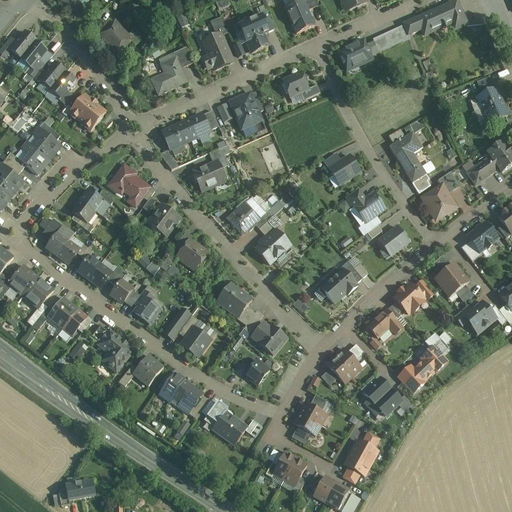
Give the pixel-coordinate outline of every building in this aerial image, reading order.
[(81,0),(59,0),(64,4),(66,3),(74,9),(79,3),(81,0)] [(314,0),(306,0),(303,2),(307,12),(318,7),(314,0)] [(344,0),(345,3),(343,6),(345,10),(348,11),(349,11),(349,12),(366,4),(364,0),(344,0)] [(303,2),(285,9),(296,35),(314,27),(307,12),(303,2)] [(451,5),(431,14),(430,13),(403,25),(403,27),(408,37),(422,31),(424,37),(444,28),(445,30),(453,26),(455,31),(467,26),(459,9),(454,11),(451,5)] [(275,31),(268,15),(262,18),(269,34),(275,31)] [(243,26),(239,28),(242,33),(247,44),(264,37),(269,34),(262,18),(243,26)] [(220,19),(210,24),(216,37),(221,35),(222,37),(227,35),(220,19)] [(115,23),(100,36),(110,47),(111,46),(118,54),(131,42),(132,42),(128,37),(115,23)] [(243,24),(235,27),(238,35),(242,33),(239,28),(243,26),(243,24)] [(403,27),(373,41),(374,43),(379,54),(409,40),(408,37),(403,27)] [(140,42),(132,33),(128,37),(132,42),(131,42),(135,47),(140,42)] [(16,45),(11,52),(21,60),(22,60),(36,43),(36,44),(36,43),(25,34),(16,45)] [(216,37),(202,43),(208,57),(212,66),(213,68),(214,71),(226,67),(225,66),(233,62),(222,37),(221,35),(216,37)] [(264,37),(247,44),(252,55),(268,48),(264,37)] [(11,40),(2,52),(7,57),(11,52),(16,45),(11,40)] [(36,43),(22,60),(21,60),(21,61),(31,70),(32,70),(38,63),(46,52),(36,44),(36,43)] [(363,43),(338,54),(347,72),(371,61),(370,58),(365,48),(363,43)] [(374,43),(365,48),(370,58),(379,54),(374,43)] [(240,46),(234,48),(238,59),(244,56),(240,46)] [(194,65),(187,48),(173,55),(175,60),(176,60),(181,71),(194,65)] [(208,57),(203,60),(207,69),(210,68),(210,67),(212,66),(208,57)] [(175,60),(161,67),(166,76),(152,82),(159,97),(187,84),(181,71),(176,60),(175,60)] [(44,68),(38,63),(32,70),(31,70),(30,72),(36,77),(41,71),(44,68)] [(46,75),(40,82),(41,83),(51,91),(65,74),(66,74),(55,64),(46,75)] [(36,77),(34,80),(39,85),(41,83),(40,82),(46,75),(41,71),(36,77)] [(51,91),(51,92),(61,100),(61,101),(68,93),(76,83),(65,74),(51,91)] [(301,75),(283,83),(290,99),(300,95),(308,91),(301,75)] [(489,78),(476,84),(480,91),(492,85),(489,78)] [(317,87),(308,91),(300,95),(304,102),(320,94),(317,87)] [(9,95),(0,88),(0,96),(5,101),(9,95)] [(495,91),(476,100),(482,113),(502,104),(500,99),(499,99),(495,91)] [(68,93),(61,101),(61,100),(59,102),(67,108),(74,99),(68,93)] [(264,112),(256,94),(250,96),(258,114),(264,112)] [(250,95),(230,104),(242,131),(254,126),(262,122),(258,114),(250,96),(250,95)] [(73,111),(69,115),(91,133),(106,114),(96,106),(97,105),(92,100),(91,102),(84,96),(73,111)] [(502,104),(482,113),(488,126),(507,118),(504,110),(504,109),(502,104)] [(227,105),(217,109),(222,120),(231,116),(227,105)] [(73,111),(68,107),(62,115),(66,118),(69,115),(73,111)] [(212,113),(202,117),(209,133),(219,128),(212,113)] [(202,116),(183,125),(191,142),(196,140),(199,141),(209,137),(210,134),(209,133),(202,117),(202,116)] [(61,138),(44,124),(40,129),(56,143),(61,138)] [(511,128),(510,124),(497,129),(501,138),(511,131),(511,128)] [(177,129),(164,135),(163,134),(171,152),(191,142),(183,125),(176,128),(177,129)] [(254,126),(242,131),(245,139),(257,134),(254,126)] [(56,143),(40,129),(34,137),(28,144),(36,151),(50,162),(62,148),(56,143)] [(400,132),(389,138),(392,143),(403,136),(400,132)] [(393,146),(389,149),(412,185),(426,176),(414,156),(423,150),(413,134),(405,139),(393,146)] [(403,136),(392,143),(393,146),(405,139),(403,136)] [(28,144),(22,151),(15,158),(21,163),(26,167),(38,177),(50,162),(36,151),(28,144)] [(491,158),(467,175),(475,187),(499,170),(502,174),(511,166),(511,157),(502,144),(488,154),(491,158)] [(227,147),(209,155),(212,163),(224,157),(231,155),(227,147)] [(179,169),(167,153),(160,156),(172,172),(179,169)] [(15,158),(11,155),(7,160),(22,172),(26,167),(21,163),(15,158)] [(336,156),(324,163),(330,172),(332,171),(342,165),(336,156)] [(213,165),(193,174),(202,193),(215,188),(214,187),(225,182),(226,183),(227,183),(221,171),(228,168),(224,157),(212,163),(213,165)] [(342,165),(332,171),(330,172),(339,188),(360,174),(351,159),(342,165)] [(22,172),(7,160),(2,165),(17,178),(22,172)] [(17,178),(2,165),(0,167),(0,187),(13,198),(25,183),(17,178)] [(132,174),(124,167),(112,183),(113,183),(110,187),(121,196),(124,193),(132,198),(128,203),(135,209),(143,199),(139,196),(146,187),(131,176),(132,174)] [(459,188),(450,174),(438,182),(442,188),(443,188),(446,193),(450,190),(452,193),(459,188)] [(426,176),(412,185),(419,196),(431,188),(427,183),(430,181),(426,176)] [(293,196),(301,191),(297,185),(289,190),(293,196)] [(13,198),(0,187),(0,212),(0,213),(13,198)] [(155,193),(146,187),(139,196),(143,199),(148,203),(151,198),(155,193)] [(442,188),(423,200),(428,209),(428,211),(431,216),(438,218),(439,220),(456,210),(448,197),(448,196),(446,193),(443,188),(442,188)] [(358,191),(346,199),(354,209),(365,201),(358,191)] [(98,198),(89,192),(81,203),(95,213),(103,202),(104,202),(98,198)] [(113,203),(102,192),(98,198),(104,202),(103,202),(110,207),(113,203)] [(279,199),(292,213),(299,207),(287,192),(279,199)] [(365,201),(354,209),(365,225),(386,211),(374,195),(365,201)] [(148,203),(143,210),(148,214),(156,203),(151,198),(148,203)] [(265,215),(251,200),(245,206),(259,221),(265,215)] [(95,213),(81,203),(72,214),(75,216),(87,225),(95,213)] [(232,217),(228,221),(242,236),(254,226),(259,221),(245,206),(245,205),(243,203),(230,214),(232,217)] [(271,209),(266,214),(271,219),(283,209),(279,204),(272,210),(271,209)] [(162,207),(148,226),(166,239),(180,220),(162,207)] [(511,236),(511,217),(506,211),(497,218),(503,227),(511,237),(511,236)] [(265,215),(259,221),(254,226),(259,231),(268,223),(271,219),(266,214),(265,215)] [(87,225),(75,216),(72,221),(90,234),(93,229),(87,225)] [(44,220),(41,225),(47,228),(50,223),(44,220)] [(62,227),(53,221),(43,235),(52,242),(57,235),(62,228),(62,227)] [(485,221),(465,235),(480,256),(500,242),(485,221)] [(259,231),(267,240),(276,232),(268,223),(259,231)] [(72,234),(62,227),(62,228),(57,235),(68,243),(74,236),(72,234)] [(378,227),(367,235),(372,241),(382,233),(378,227)] [(503,227),(498,231),(506,241),(511,237),(503,227)] [(398,229),(379,243),(391,258),(409,244),(398,229)] [(267,240),(255,251),(270,267),(291,248),(276,232),(267,240)] [(68,243),(57,235),(52,242),(46,249),(58,258),(68,243)] [(68,243),(58,258),(69,266),(77,255),(80,251),(68,243)] [(185,249),(178,258),(179,259),(182,261),(180,262),(189,269),(190,267),(195,271),(198,266),(199,266),(201,266),(203,262),(203,260),(207,254),(200,249),(199,250),(189,243),(185,249)] [(178,244),(168,259),(175,264),(179,259),(178,258),(185,249),(178,244)] [(80,251),(77,255),(82,259),(88,250),(83,246),(80,251)] [(0,249),(0,276),(1,275),(14,260),(0,249)] [(93,253),(88,250),(82,259),(87,262),(89,259),(93,253)] [(153,263),(145,255),(138,262),(147,270),(153,263)] [(100,267),(89,259),(87,262),(79,273),(90,281),(100,267)] [(153,263),(147,270),(154,277),(160,269),(153,263)] [(446,263),(437,270),(441,275),(450,268),(446,263)] [(455,265),(434,281),(442,290),(462,274),(455,265)] [(368,276),(360,266),(354,271),(362,281),(368,276)] [(38,280),(23,267),(11,282),(8,286),(10,287),(23,298),(38,280)] [(112,275),(100,267),(90,281),(101,290),(107,282),(112,275)] [(117,268),(112,275),(107,282),(112,285),(122,271),(117,268)] [(122,271),(112,285),(117,289),(121,282),(127,275),(122,271)] [(344,271),(321,291),(334,306),(346,296),(347,297),(357,288),(356,287),(357,286),(348,276),(344,271)] [(362,281),(354,271),(348,276),(357,286),(362,281)] [(462,274),(442,290),(449,300),(469,284),(462,274)] [(6,279),(0,286),(0,299),(10,287),(8,286),(11,282),(6,279)] [(53,292),(38,280),(23,298),(38,311),(53,292)] [(133,291),(121,282),(117,289),(111,297),(122,305),(124,303),(132,292),(133,291)] [(434,296),(422,282),(416,288),(419,292),(418,294),(424,301),(425,300),(427,302),(434,296)] [(252,302),(230,286),(217,304),(238,319),(239,320),(247,309),(252,302)] [(411,286),(394,301),(403,311),(405,309),(410,314),(411,312),(415,313),(419,309),(420,305),(424,301),(418,294),(411,286)] [(465,287),(456,295),(460,300),(469,292),(465,287)] [(511,288),(511,287),(498,297),(506,306),(511,313),(511,312),(511,288)] [(132,292),(124,303),(132,308),(139,298),(132,292)] [(154,299),(145,292),(137,301),(142,305),(146,300),(151,303),(154,299)] [(78,312),(63,300),(48,318),(63,331),(78,312)] [(151,303),(146,300),(142,305),(135,315),(150,325),(160,311),(151,303)] [(308,310),(299,301),(294,306),(303,314),(308,310)] [(496,321),(483,304),(478,308),(477,308),(476,309),(475,310),(472,313),(466,318),(468,320),(473,326),(471,328),(477,336),(496,321)] [(506,306),(499,313),(510,327),(511,324),(511,312),(511,313),(506,306)] [(401,318),(391,308),(386,313),(396,323),(401,318)] [(467,308),(454,319),(460,326),(468,320),(466,318),(472,313),(467,308)] [(255,315),(247,309),(239,320),(238,319),(237,321),(246,328),(255,315)] [(41,317),(36,312),(27,324),(32,328),(41,317)] [(78,312),(63,331),(72,338),(87,319),(78,312)] [(386,312),(368,329),(378,340),(389,329),(395,336),(402,330),(396,323),(386,313),(386,312)] [(246,328),(244,331),(250,335),(263,318),(257,313),(246,328)] [(41,317),(32,328),(38,332),(47,321),(41,317)] [(192,317),(179,335),(185,340),(194,328),(199,322),(192,317)] [(270,331),(263,325),(252,338),(259,344),(258,345),(273,357),(287,340),(278,333),(278,334),(272,330),(273,329),(272,328),(270,331)] [(109,333),(100,326),(99,327),(91,338),(90,338),(90,339),(91,339),(99,346),(109,334),(109,333)] [(194,328),(185,340),(182,344),(190,350),(187,353),(197,360),(206,347),(205,347),(210,341),(211,341),(194,328)] [(122,342),(111,333),(110,332),(109,333),(109,334),(99,346),(98,347),(99,348),(99,347),(113,358),(107,365),(106,366),(107,367),(108,367),(116,373),(116,374),(117,374),(117,373),(133,353),(134,352),(133,351),(128,347),(127,347),(122,343),(122,342)] [(381,347),(375,341),(371,345),(376,351),(381,347)] [(80,344),(70,356),(77,362),(87,350),(80,344)] [(364,355),(356,346),(352,350),(360,359),(364,355)] [(433,349),(432,351),(421,361),(423,362),(434,375),(435,375),(447,364),(438,354),(433,349)] [(360,359),(352,350),(347,354),(355,363),(360,359)] [(344,351),(335,360),(354,379),(363,371),(344,351)] [(164,370),(148,357),(137,370),(133,376),(134,377),(149,388),(164,370)] [(366,365),(360,359),(355,363),(362,370),(366,365)] [(335,360),(327,367),(346,387),(354,379),(335,360)] [(242,362),(234,372),(240,376),(248,367),(242,362)] [(270,373),(257,362),(245,377),(258,387),(270,373)] [(423,362),(414,371),(425,383),(434,375),(423,362)] [(133,367),(119,384),(125,389),(134,377),(133,376),(137,370),(133,367)] [(404,374),(402,376),(398,379),(402,384),(401,385),(406,391),(407,389),(413,395),(416,393),(426,384),(425,383),(414,371),(411,369),(410,368),(404,374)] [(338,379),(330,371),(325,375),(334,384),(338,379)] [(334,384),(325,375),(321,379),(329,388),(334,384)] [(158,389),(163,393),(173,380),(168,376),(158,389)] [(173,380),(163,393),(161,396),(170,403),(174,397),(184,382),(175,376),(173,380)] [(320,381),(315,378),(311,385),(316,388),(320,381)] [(365,405),(371,411),(391,392),(381,381),(365,396),(369,400),(365,405)] [(174,397),(182,403),(191,410),(190,412),(202,397),(203,396),(184,382),(174,397)] [(402,403),(391,392),(371,411),(377,418),(382,413),(386,418),(402,403)] [(190,412),(188,415),(196,421),(202,414),(210,403),(202,397),(190,412)] [(323,408),(313,402),(310,407),(320,413),(323,408)] [(191,410),(182,403),(178,408),(188,415),(190,412),(191,410)] [(210,403),(202,414),(207,418),(215,407),(210,403)] [(215,407),(207,418),(204,422),(214,430),(225,414),(226,414),(228,411),(218,404),(215,407)] [(310,407),(307,406),(305,411),(304,410),(302,411),(300,416),(321,428),(327,417),(320,413),(310,407)] [(214,430),(213,431),(225,440),(234,447),(247,430),(226,414),(225,414),(214,430)] [(321,428),(300,416),(297,420),(298,422),(298,423),(296,427),(298,429),(308,435),(315,438),(321,428)] [(253,422),(245,432),(255,439),(262,429),(253,422)] [(185,435),(189,425),(183,423),(179,433),(185,435)] [(308,435),(298,429),(295,434),(305,440),(308,435)] [(380,440),(368,434),(362,445),(374,451),(380,440)] [(362,445),(358,442),(351,455),(371,466),(378,453),(374,451),(362,445)] [(278,467),(274,475),(285,481),(296,461),(285,455),(278,467)] [(371,466),(351,455),(345,467),(349,469),(360,476),(365,478),(371,466)] [(296,461),(285,481),(295,487),(300,479),(307,467),(296,461)] [(273,464),(266,476),(272,479),(274,475),(278,467),(273,464)] [(360,476),(349,469),(343,480),(354,486),(360,476)] [(315,476),(309,488),(317,492),(323,481),(315,476)] [(325,477),(313,499),(325,505),(337,483),(325,477)] [(306,482),(300,479),(295,487),(293,491),(299,495),(306,482)] [(92,483),(66,487),(67,493),(69,503),(95,498),(92,483)] [(337,483),(325,505),(337,511),(349,490),(337,483)] [(67,493),(60,494),(59,495),(61,508),(70,507),(69,503),(67,493)] [(348,494),(341,506),(346,509),(353,497),(348,494)]
